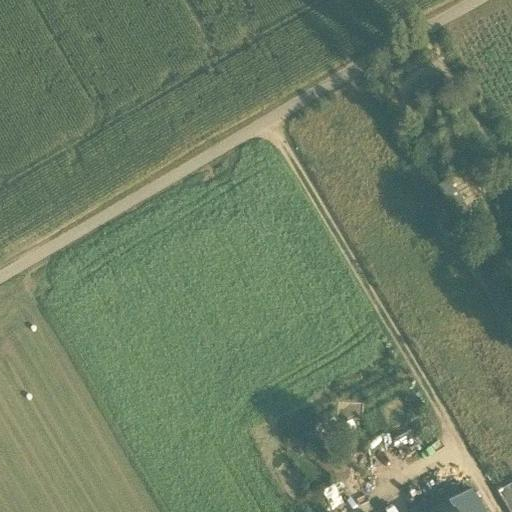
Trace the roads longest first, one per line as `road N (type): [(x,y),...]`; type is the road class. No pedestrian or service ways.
road 1 (track): [(0,279),(479,0)]
road 2 (unknown): [(275,119),(452,434)]
